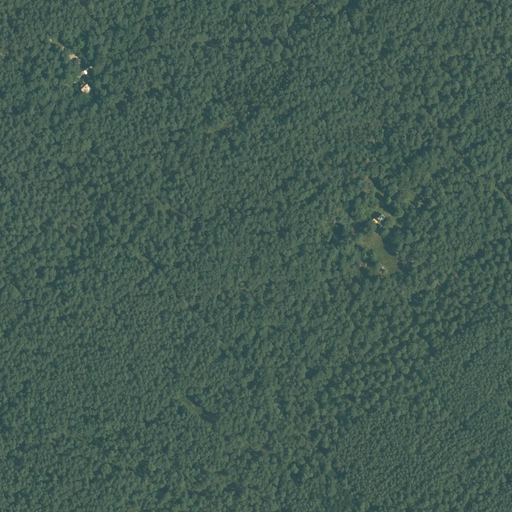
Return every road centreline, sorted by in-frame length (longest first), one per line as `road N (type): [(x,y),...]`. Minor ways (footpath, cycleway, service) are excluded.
road 1 (track): [(0,98),(318,453)]
road 2 (track): [(371,511),(318,453),(511,278)]
road 3 (track): [(511,212),(466,176),(318,0)]
